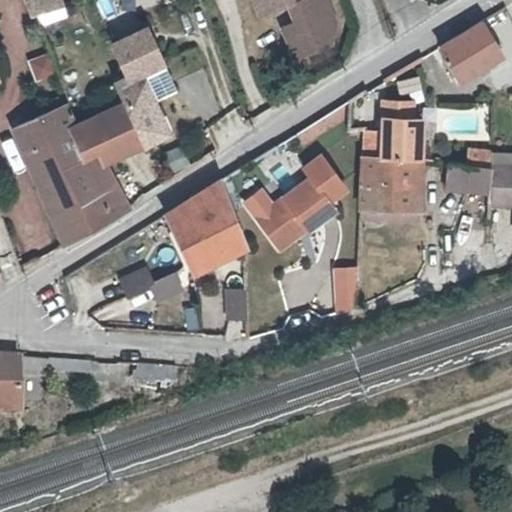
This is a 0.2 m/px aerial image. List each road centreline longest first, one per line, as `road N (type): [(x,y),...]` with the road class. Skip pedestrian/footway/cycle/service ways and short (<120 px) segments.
road 1 (residential): [(384,62),(0,304)]
road 2 (residential): [(0,312),(31,328),(232,350),(299,335),(437,283)]
road 3 (track): [(171,511),(511,398)]
